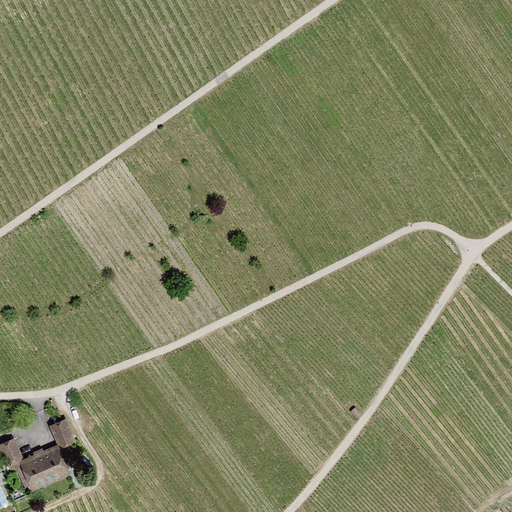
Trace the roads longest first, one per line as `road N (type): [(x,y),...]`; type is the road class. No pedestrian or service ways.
road 1 (track): [(473,251),(441,229),(408,227),(167,348),(57,391),(0,395)]
road 2 (track): [(328,0),(0,231)]
road 3 (track): [(288,511),(363,420),(473,251)]
road 4 (track): [(57,391),(101,476),(41,511)]
